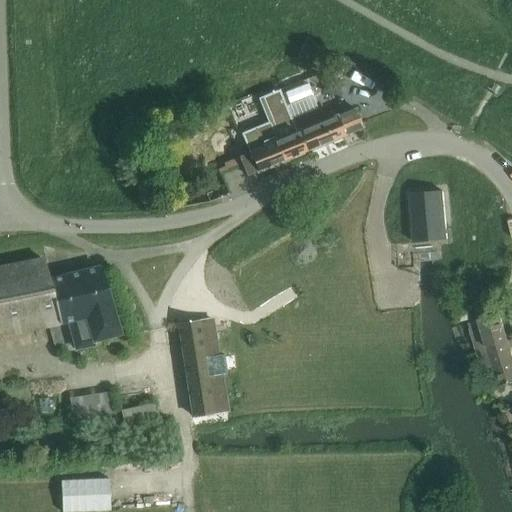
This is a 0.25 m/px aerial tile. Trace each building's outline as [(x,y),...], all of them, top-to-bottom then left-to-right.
[(250,153),(240,157),(248,176),(307,152),(299,133),(298,134),(293,122),(293,121),(287,108),(280,90),(260,98),(271,124),(243,135),(250,153)] [(313,98),(287,108),(293,121),(293,122),(298,134),(299,133),(307,152),(345,136),(346,136),(345,135),(363,128),(356,110),(337,118),(337,117),(324,123),(319,111),(318,111),(313,98)] [(410,195),(414,243),(448,240),(443,192),(410,195)] [(0,336),(68,323),(75,350),(94,346),(93,343),(125,334),(103,267),(48,280),(43,260),(0,269),(0,336)] [(465,275),(453,278),(455,287),(467,284),(465,275)] [(471,307),(462,308),(464,320),(474,319),(471,307)] [(483,334),(472,337),(478,356),(480,355),(484,368),(493,368),(499,387),(511,383),(511,356),(510,349),(511,348),(511,342),(511,341),(508,342),(498,310),(477,315),(483,334)] [(212,321),(178,326),(193,417),(226,412),(212,321)] [(111,392),(69,399),(72,420),(114,414),(111,392)] [(156,403),(120,411),(124,427),(159,419),(156,403)]
